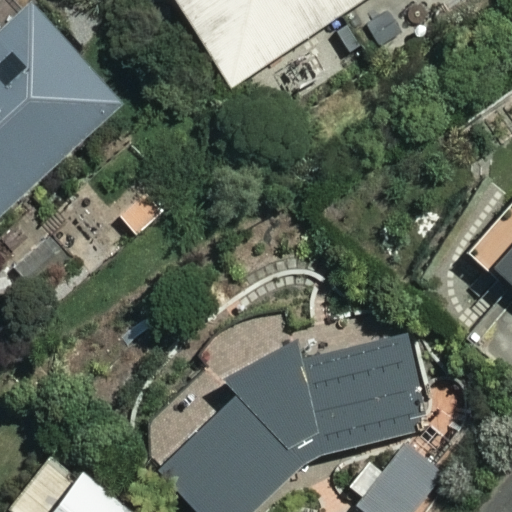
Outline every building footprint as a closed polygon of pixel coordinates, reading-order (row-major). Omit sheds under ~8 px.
[(359,0),(161,0),(226,93),(359,0)] [(0,211),(111,107),(21,11),(0,30),(0,211)] [(511,236),(481,272),(511,298),(511,236)] [(424,431),(398,342),(296,367),(284,349),(213,392),(224,412),(153,476),(185,511),(242,511),(300,467),(424,431)] [(349,511),(407,511),(435,474),(396,446),(348,511),(349,511)] [(122,511),(79,479),(52,511),(122,511)]
